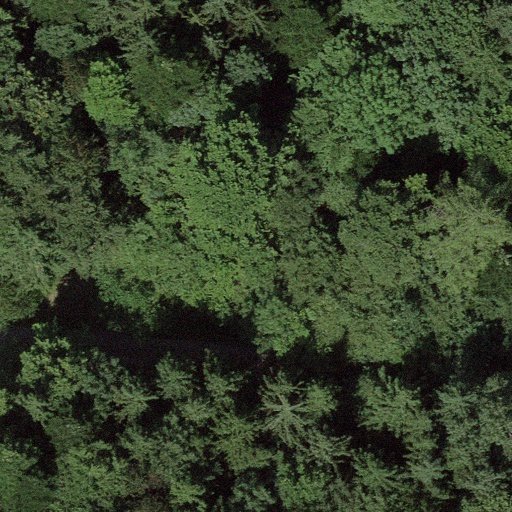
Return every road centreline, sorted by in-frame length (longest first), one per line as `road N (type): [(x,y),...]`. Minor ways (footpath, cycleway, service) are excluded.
road 1 (track): [(0,341),(511,393)]
road 2 (track): [(366,0),(269,135),(0,308)]
